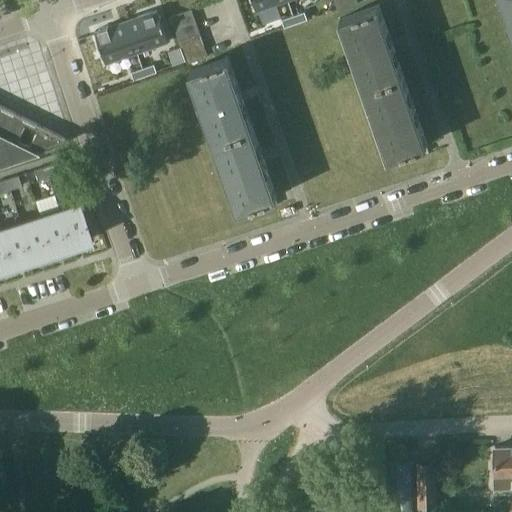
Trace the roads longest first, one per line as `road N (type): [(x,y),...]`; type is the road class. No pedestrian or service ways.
road 1 (residential): [(136,284),(511,167)]
road 2 (unclassified): [(244,431),(511,237)]
road 3 (residential): [(136,284),(48,14)]
road 4 (unclassified): [(244,431),(0,422)]
road 5 (unclassified): [(342,433),(511,424)]
road 6 (residential): [(0,328),(136,284)]
road 7 (unclassified): [(240,505),(342,433)]
